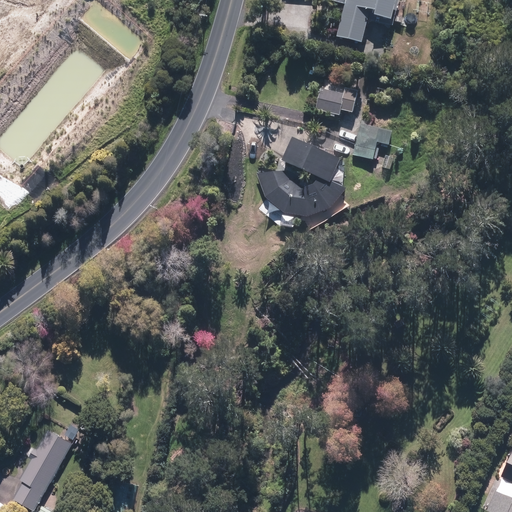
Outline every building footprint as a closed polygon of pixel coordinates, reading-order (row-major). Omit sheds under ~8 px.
[(373,20),(400,27),(405,5),(398,3),(398,0),(328,0),(328,2),(344,6),(336,39),(363,45),(366,31),(361,30),(365,14),(374,16),(373,20)] [(324,78),(315,112),(342,119),(344,113),(352,116),(357,94),(345,91),(347,85),(324,78)] [(393,132),(361,124),(353,157),(370,161),(374,143),(390,147),(393,132)] [(293,141),(278,173),(258,174),(259,178),(259,181),(260,185),(261,188),(262,191),(264,194),(266,197),(268,200),(270,203),(272,205),(275,207),(278,210),(281,211),(284,213),(287,214),(290,216),(294,216),(297,217),(301,217),(304,218),(307,217),(311,217),(314,216),(318,215),(321,214),(324,213),(327,211),(330,209),(333,207),(335,205),(338,202),(340,199),(342,197),(344,194),(345,190),(343,189),(349,177),(337,172),(341,164),(293,141)] [(22,483),(11,500),(30,511),(33,511),(74,446),(48,430),(37,449),(35,448),(31,454),(33,456),(18,481),(22,483)] [(511,511),(511,452),(500,479),(496,477),(482,509),(488,511),(511,511)] [(129,511),(135,484),(116,480),(108,511),(129,511)]
